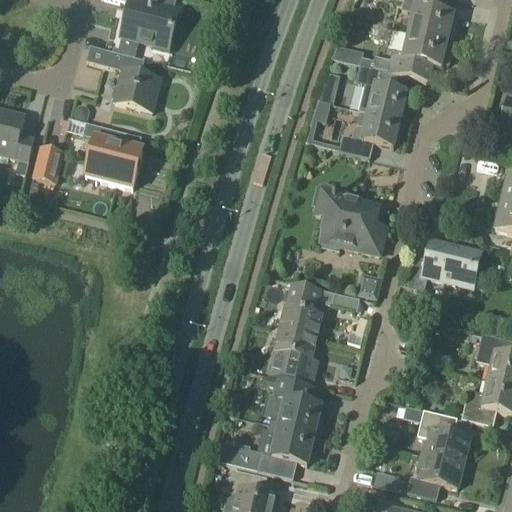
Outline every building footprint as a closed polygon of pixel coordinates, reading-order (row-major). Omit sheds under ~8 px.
[(167,58),(170,49),(172,41),(169,41),(175,17),(141,8),(143,0),(100,0),(100,3),(128,10),(119,44),(151,52),(151,54),(167,58)] [(402,0),(404,0),(400,17),(412,20),(407,39),(447,48),(448,43),(452,42),(454,32),(451,30),(453,22),(440,19),(441,14),(444,15),(447,3),(433,0),(402,0)] [(441,74),(447,48),(407,39),(403,59),(391,56),(388,66),(372,62),(371,67),(360,64),(358,73),(389,80),(397,82),(426,89),(430,71),(441,74)] [(150,119),(158,87),(139,82),(143,66),(89,53),(85,68),(121,77),(113,110),(150,119)] [(330,71),(335,86),(345,83),(340,68),(330,71)] [(87,112),(102,116),(105,103),(98,101),(104,75),(97,73),(87,112)] [(393,98),(397,82),(389,80),(358,73),(354,89),(363,91),(357,118),(367,120),(399,128),(405,100),(393,98)] [(511,105),(508,105),(501,136),(511,138),(511,105)] [(0,118),(0,163),(16,168),(13,179),(24,182),(27,171),(34,145),(19,141),(23,124),(0,118)] [(393,155),(399,128),(367,120),(361,147),(341,142),(338,157),(369,165),(373,150),(393,155)] [(84,130),(81,143),(91,145),(82,183),(131,195),(140,156),(137,156),(140,144),(84,130)] [(40,155),(32,185),(54,191),(62,160),(40,155)] [(511,183),(506,182),(499,209),(511,212),(511,183)] [(378,262),(384,236),(373,233),(377,214),(347,207),(348,201),(320,195),(314,222),(325,224),(321,242),(341,247),(339,253),(378,262)] [(511,212),(499,209),(492,237),(510,242),(506,258),(511,259),(511,212)] [(468,294),(476,258),(433,248),(429,267),(414,263),(406,294),(422,298),(426,284),(468,294)] [(359,285),(356,303),(374,307),(379,290),(359,285)] [(286,313),(280,335),(316,344),(321,322),(314,320),(317,310),(329,313),(332,300),(292,291),(286,313)] [(274,359),(269,379),(283,382),(285,372),(307,378),(310,368),(316,344),(280,335),(274,359)] [(487,388),(511,394),(511,365),(508,364),(511,348),(481,341),(474,368),(491,372),(487,388)] [(283,382),(282,386),(283,386),(310,393),(314,379),(307,378),(285,372),(283,382)] [(270,423),(268,431),(313,442),(320,413),(310,411),(313,394),(310,393),(283,386),(282,386),(277,385),(272,403),(274,404),(284,406),(280,425),(270,422),(270,423)] [(511,422),(511,394),(487,388),(483,403),(467,399),(460,426),(491,434),(495,418),(511,422)] [(237,424),(239,416),(227,413),(225,422),(237,424)] [(405,414),(402,424),(411,426),(420,428),(416,444),(428,447),(424,462),(462,472),(469,444),(452,440),(456,426),(422,418),(414,416),(405,414)] [(260,440),(263,431),(253,428),(250,438),(260,440)] [(305,472),(313,442),(268,431),(266,439),(276,442),(271,462),(261,460),(257,476),(256,478),(291,486),(295,470),(305,472)] [(456,496),(462,472),(424,462),(418,486),(409,484),(405,500),(435,507),(438,495),(442,492),(456,496)] [(226,501),(223,511),(274,511),(277,504),(273,503),(262,500),(250,497),(253,481),(232,476),(226,501)] [(395,499),(399,485),(375,479),(372,494),(395,499)] [(392,511),(394,506),(379,502),(376,511),(392,511)]
